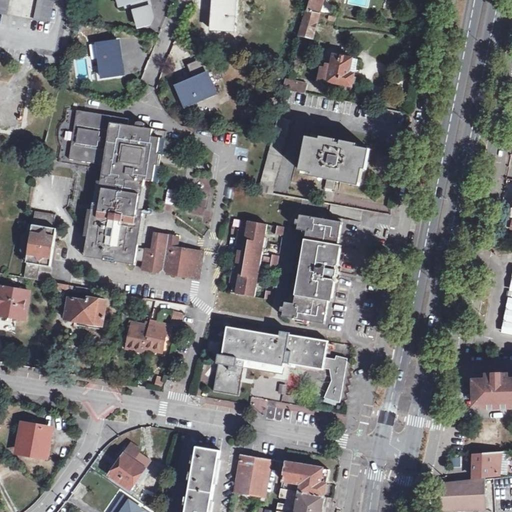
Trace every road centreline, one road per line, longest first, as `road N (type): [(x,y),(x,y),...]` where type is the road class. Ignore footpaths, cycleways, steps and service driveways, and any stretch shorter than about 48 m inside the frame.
road 1 (residential): [(451,0),(379,344),(396,364)]
road 2 (primary): [(473,0),(396,364)]
road 3 (residential): [(182,0),(148,110),(226,156),(205,290)]
road 4 (primary): [(430,319),(473,113)]
road 5 (residential): [(419,511),(459,307)]
road 6 (unclassified): [(378,445),(177,411)]
road 7 (residential): [(459,307),(492,144)]
road 8 (residential): [(205,290),(89,271),(78,265),(71,236)]
road 9 (residential): [(36,511),(101,428),(107,400)]
road 10 (primary): [(407,449),(430,319)]
road 11 (residential): [(177,411),(205,290)]
